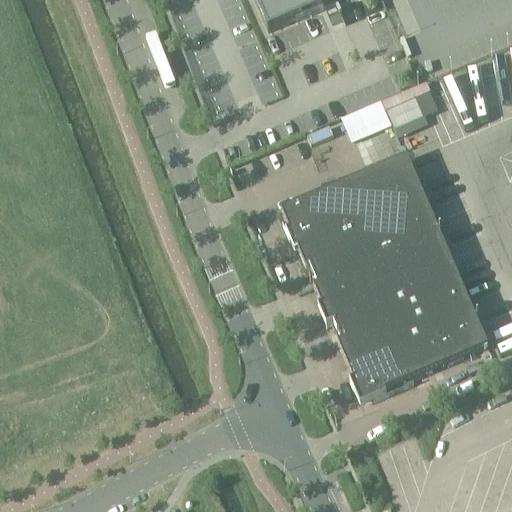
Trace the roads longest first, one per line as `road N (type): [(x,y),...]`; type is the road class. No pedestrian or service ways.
road 1 (unclassified): [(270,406),(116,0)]
road 2 (tertiary): [(270,406),(78,511)]
